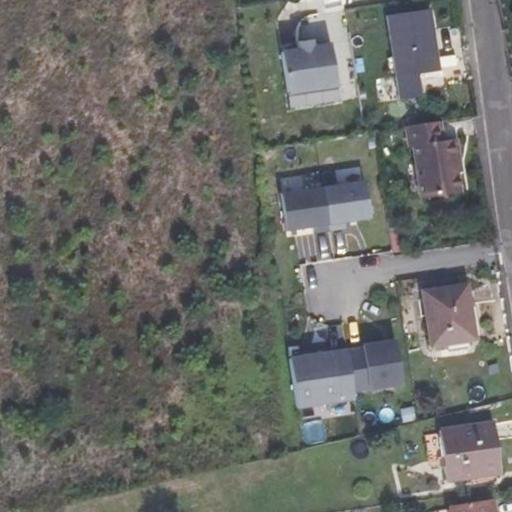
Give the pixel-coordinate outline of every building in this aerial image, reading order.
[(439,71),(430,10),(386,17),(395,77),(439,71)] [(336,87),(330,44),(313,47),(312,40),(296,42),(297,49),(280,52),(287,94),(336,87)] [(439,121),(404,126),(408,148),(412,148),(420,200),(459,194),(456,173),(451,141),(443,142),(439,121)] [(451,141),(456,173),(460,172),(455,140),(451,141)] [(322,187),(329,231),(344,228),(343,222),(369,218),(364,181),(322,187)] [(313,233),(329,231),(322,187),(280,194),(286,231),(312,227),(313,233)] [(474,340),(466,286),(423,292),(431,346),(474,340)] [(395,340),(361,345),(368,389),(401,384),(395,340)] [(354,398),(347,349),(287,359),(294,408),(354,398)] [(446,480),(500,472),(493,424),(438,431),(439,435),(423,437),(427,462),(442,460),(446,480)]
